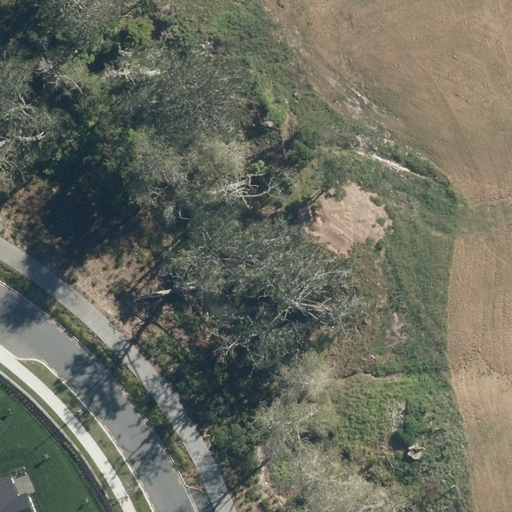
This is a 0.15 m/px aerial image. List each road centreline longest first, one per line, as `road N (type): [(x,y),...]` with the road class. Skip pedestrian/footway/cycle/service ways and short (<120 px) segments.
road 1 (residential): [(0,313),(60,356),(147,451),(178,511)]
road 2 (unknown): [(511,192),(380,0)]
